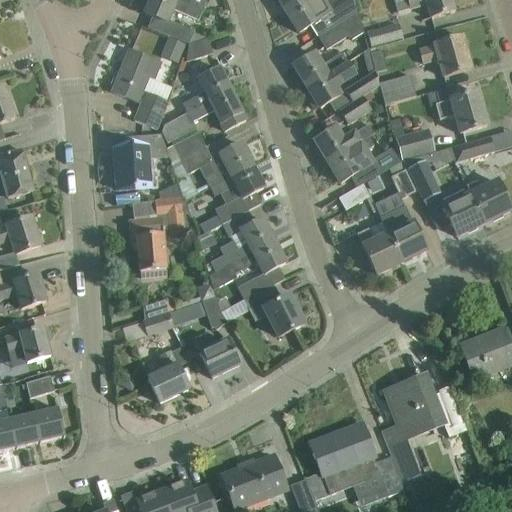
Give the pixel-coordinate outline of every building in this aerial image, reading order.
[(203,10),(177,0),(150,0),(144,16),(166,25),(172,11),(198,22),(203,10)] [(177,0),(203,10),(207,0),(211,2),(211,0),(177,0)] [(276,0),(285,14),(305,0),(276,0)] [(323,0),(305,0),(285,14),(298,35),(310,27),(318,37),(358,13),(359,12),(354,0),(346,0),(330,10),(323,0)] [(410,15),(409,10),(426,5),(431,20),(454,13),(450,0),(393,0),(397,13),(399,18),(410,15)] [(318,37),(327,50),(349,37),(352,41),(364,34),(358,13),(318,37)] [(168,37),(168,38),(189,46),(193,34),(194,33),(173,24),(168,37)] [(403,40),(399,24),(366,33),(371,49),(403,40)] [(213,56),(208,40),(193,34),(189,46),(187,53),(187,57),(186,64),(213,56)] [(189,46),(168,38),(165,47),(187,57),(187,53),(189,46)] [(461,38),(442,44),(434,46),(434,48),(420,52),(424,66),(438,62),(443,79),(470,71),(461,38)] [(368,76),(375,72),(369,50),(362,53),(368,76)] [(142,92),(148,79),(155,82),(161,66),(129,53),(112,94),(137,104),(141,105),(134,123),(157,132),(169,104),(142,92)] [(293,67),(307,90),(347,63),(342,55),(322,67),(314,54),(293,67)] [(347,63),(307,90),(319,110),(341,97),(333,84),(353,72),(347,63)] [(187,103),(182,105),(186,114),(230,92),(219,70),(201,79),(198,81),(204,93),(186,102),(187,103)] [(368,76),(344,92),(352,105),(362,99),(363,98),(379,86),(375,72),(368,76)] [(385,107),(415,99),(409,77),(379,86),(380,91),(385,107)] [(379,86),(363,98),(367,104),(375,98),(373,96),(380,91),(379,86)] [(0,125),(14,121),(4,89),(0,90),(0,125)] [(186,114),(174,120),(175,121),(163,127),(161,134),(167,145),(197,130),(193,123),(214,112),(225,133),(246,122),(230,92),(186,114)] [(477,94),(458,100),(450,102),(450,103),(435,107),(439,122),(454,118),(459,136),(486,128),(477,94)] [(348,128),(371,112),(362,99),(352,105),(339,113),(348,128)] [(390,123),(394,140),(404,136),(399,120),(390,123)] [(314,142),(327,164),(369,138),(374,135),(368,126),(356,133),(355,132),(341,140),(335,129),(314,142)] [(395,140),(402,163),(403,162),(435,154),(428,130),(404,136),(395,140)] [(170,165),(204,147),(197,134),(166,150),(169,160),(170,165)] [(151,190),(149,161),(169,160),(166,150),(161,137),(137,138),(138,150),(114,152),(117,193),(151,190)] [(369,138),(327,164),(340,185),(351,179),(357,189),(338,200),(345,212),(370,198),(362,186),(380,175),(375,167),(376,166),(367,151),(375,147),(369,138)] [(490,139),(447,151),(453,163),(454,165),(494,154),(490,139)] [(183,203),(185,202),(199,195),(189,176),(200,170),(210,189),(252,168),(240,145),(211,161),(204,147),(170,165),(177,186),(183,203)] [(453,163),(447,151),(447,150),(435,154),(403,162),(407,171),(424,163),(426,167),(431,164),(435,172),(453,163)] [(21,152),(2,157),(0,157),(0,171),(8,200),(32,193),(21,152)] [(424,163),(407,171),(418,193),(426,211),(427,212),(436,208),(433,199),(440,196),(426,167),(424,163)] [(263,190),(252,168),(210,189),(215,198),(220,196),(225,206),(214,211),(222,226),(260,206),(254,195),(263,190)] [(390,179),(401,202),(418,193),(407,171),(390,179)] [(476,183),(466,189),(484,225),(511,212),(497,183),(480,191),(476,183)] [(177,186),(162,193),(163,201),(181,199),(177,186)] [(466,189),(438,202),(456,239),(484,225),(466,189)] [(163,201),(132,205),(134,220),(150,218),(150,220),(161,219),(163,235),(188,233),(186,218),(183,217),(182,214),(189,214),(185,202),(183,203),(181,199),(163,201)] [(402,265),(427,253),(405,207),(381,219),(389,235),(388,236),(402,265)] [(210,264),(215,274),(273,243),(262,221),(254,225),(248,213),(222,227),(229,239),(231,238),(233,243),(219,250),(223,257),(210,264)] [(0,245),(11,242),(16,256),(39,248),(30,220),(7,227),(7,228),(2,230),(0,222),(0,245)] [(160,221),(149,222),(129,224),(131,249),(137,248),(140,273),(165,271),(160,221)] [(402,265),(388,236),(374,242),(368,230),(356,236),(362,248),(376,277),(402,265)] [(215,274),(209,278),(212,287),(214,292),(236,279),(234,276),(258,264),(264,276),(267,275),(285,265),(273,243),(215,274)] [(0,301),(16,297),(20,311),(45,304),(37,275),(11,283),(11,284),(1,287),(0,282),(0,301)] [(267,289),(261,277),(237,289),(244,301),(267,289)] [(197,289),(201,303),(215,299),(211,285),(197,289)] [(278,339),(303,327),(288,297),(281,301),(273,286),(267,289),(244,301),(248,310),(249,310),(256,322),(267,317),(278,339)] [(227,324),(220,314),(215,299),(202,304),(207,317),(211,330),(214,330),(215,332),(227,324)] [(202,304),(170,314),(174,328),(207,317),(202,304)] [(174,328),(170,314),(144,323),(149,336),(174,328)] [(20,337),(6,341),(9,353),(13,368),(27,365),(31,364),(32,364),(47,359),(50,359),(42,330),(23,335),(19,336),(20,337)] [(459,347),(466,366),(473,382),(511,366),(511,352),(503,330),(459,347)] [(183,348),(182,348),(188,361),(200,355),(212,380),(239,368),(226,340),(211,347),(205,334),(194,340),(195,342),(183,348)] [(188,361),(182,348),(160,359),(165,371),(147,380),(159,405),(188,392),(176,366),(188,361)] [(424,436),(444,428),(425,377),(405,385),(405,387),(385,395),(397,428),(381,434),(391,460),(402,456),(398,446),(424,436)] [(24,384),(28,400),(53,393),(49,378),(24,384)] [(4,395),(13,394),(14,383),(2,386),(4,395)] [(13,394),(4,395),(8,410),(17,408),(13,394)] [(0,453),(17,450),(10,421),(7,410),(0,412),(0,453)] [(57,410),(33,416),(39,445),(62,439),(63,441),(64,440),(57,410)] [(33,416),(10,421),(17,450),(39,445),(33,416)] [(321,477),(306,482),(315,504),(352,490),(368,484),(381,479),(389,498),(403,493),(390,459),(376,465),(374,459),(370,450),(363,432),(341,440),(341,441),(329,446),(327,440),(310,447),(314,456),(313,456),(314,460),(321,477)] [(222,479),(229,497),(234,510),(286,490),(274,459),(222,479)] [(187,482),(161,491),(168,511),(216,511),(207,487),(191,493),(187,482)] [(306,482),(290,489),(299,511),(317,511),(315,504),(306,482)] [(138,511),(168,511),(161,491),(135,502),(138,511)] [(489,511),(494,510),(486,491),(474,496),(480,511),(489,511)]
